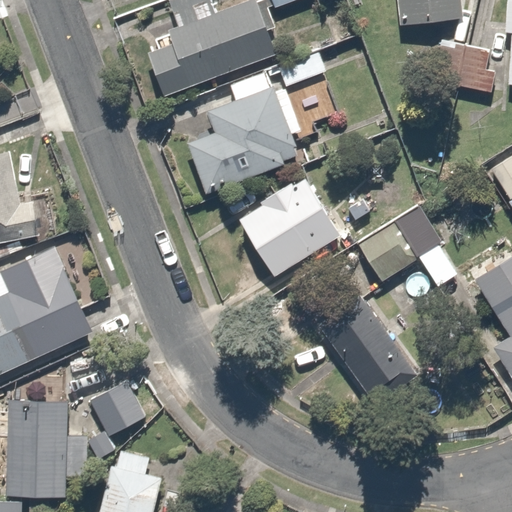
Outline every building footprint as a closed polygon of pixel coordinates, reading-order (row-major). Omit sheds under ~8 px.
[(274,58),(255,1),(224,11),(220,0),(172,0),(181,26),(170,30),(176,47),(146,57),(159,96),(274,58)] [(269,0),(272,8),(296,0),(269,0)] [(466,19),(463,0),(397,0),(401,26),(466,19)] [(511,0),(505,0),(503,40),(511,40),(511,56),(510,86),(511,86),(511,0)] [(461,84),(466,44),(435,40),(430,80),(461,84)] [(466,44),(461,84),(498,89),(500,72),(489,71),(492,47),(466,44)] [(319,48),(279,66),(289,87),(328,68),(319,48)] [(210,197),(303,159),(297,144),(306,140),(284,87),(275,91),(267,73),(230,88),(238,105),(209,117),(216,134),(188,146),(210,197)] [(21,208),(10,153),(0,154),(0,249),(46,240),(39,205),(21,208)] [(511,161),(491,173),(511,209),(511,161)] [(344,237),(310,180),(239,223),(273,280),(344,237)] [(420,258),(442,243),(421,208),(398,222),(420,258)] [(387,225),(358,246),(384,282),(413,261),(387,225)] [(442,243),(420,258),(437,287),(461,273),(442,243)] [(0,381),(98,334),(55,245),(0,271),(0,381)] [(511,383),(511,382),(511,251),(469,276),(507,340),(491,349),(511,383)] [(443,364),(390,284),(321,330),(374,410),(443,364)] [(126,381),(89,403),(113,443),(150,420),(126,381)] [(72,406),(9,402),(8,414),(0,413),(0,441),(7,441),(4,497),(67,500),(67,492),(90,493),(93,440),(70,439),(72,406)] [(156,511),(165,474),(112,462),(100,511),(156,511)] [(24,511),(25,504),(0,502),(0,511),(24,511)]
